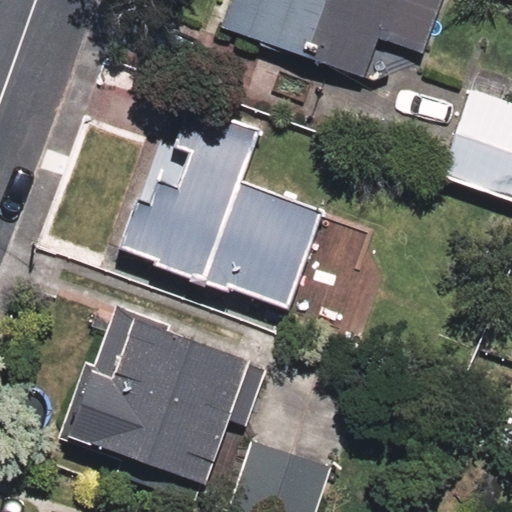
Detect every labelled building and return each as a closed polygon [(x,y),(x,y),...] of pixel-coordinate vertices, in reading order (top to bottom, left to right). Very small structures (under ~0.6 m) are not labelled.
[(374,43),(418,59),(439,0),(210,0),(203,20),(361,78),(374,43)] [(511,100),(464,81),(426,174),(511,208),(511,100)] [(231,181),(254,119),(163,86),(103,249),(294,321),(332,219),(231,181)] [(221,416),(231,420),(253,372),(120,312),(95,367),(81,361),(53,424),(67,430),(190,486),(221,416)] [(511,389),(481,459),(511,472),(511,389)] [(328,511),(340,488),(235,441),(212,492),(257,511),(328,511)] [(92,511),(65,500),(59,511),(92,511)]
